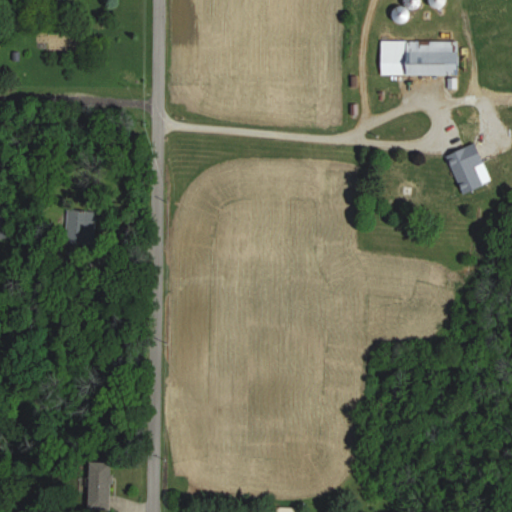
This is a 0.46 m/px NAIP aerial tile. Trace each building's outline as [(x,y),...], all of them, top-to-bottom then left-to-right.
[(453,0),(436,0),(441,10),(455,4),(453,0)] [(408,25),(418,14),(407,3),(397,14),(408,25)] [(467,41),(387,40),(386,74),(467,76),(467,41)] [(468,195),(499,182),(483,143),(451,156),(468,195)] [(99,211),(72,210),(71,232),(98,234),(99,211)] [(0,212),(0,240),(10,237),(4,212),(0,212)] [(114,505),(116,463),(92,462),(91,505),(114,505)]
